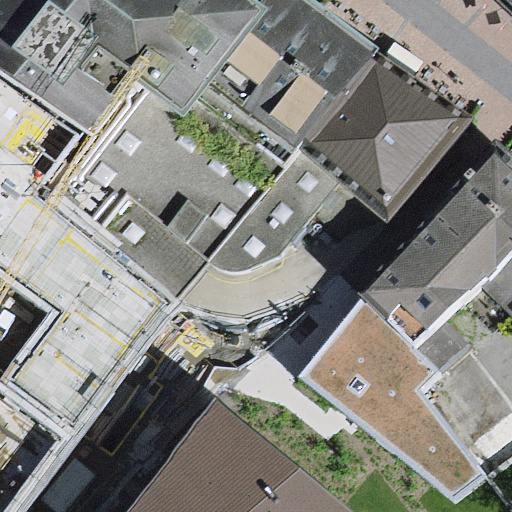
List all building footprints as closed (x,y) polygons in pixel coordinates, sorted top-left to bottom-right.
[(307,0),(261,0),(258,5),(250,0),(0,0),(0,63),(87,129),(99,138),(55,195),(186,293),(209,262),(300,143),(370,52),(372,49),(307,0)] [(268,262),(281,254),(341,175),(390,212),(460,120),(387,65),(370,52),(300,143),(209,262),(223,269),(236,270),(253,267),(268,262)] [(92,139),(0,74),(0,269),(51,305),(1,385),(0,384),(0,511),(17,511),(178,307),(44,198),(92,139)] [(511,162),(497,149),(365,303),(305,375),(459,500),(489,479),(416,394),(440,371),(413,347),(486,283),(511,306),(511,162)] [(348,511),(217,408),(133,511),(348,511)]
